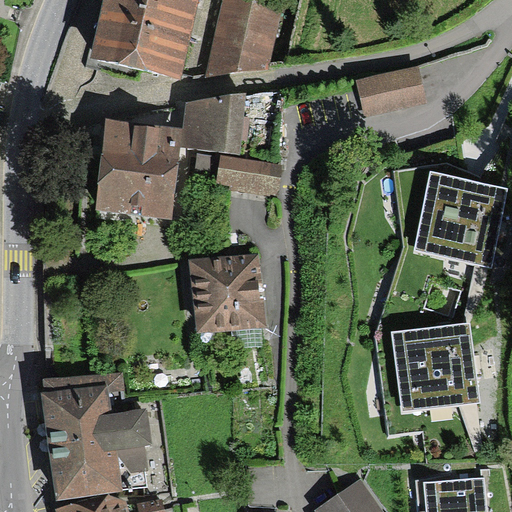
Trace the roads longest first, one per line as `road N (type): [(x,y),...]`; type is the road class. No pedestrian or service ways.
road 1 (residential): [(511,2),(431,53),(103,104),(22,138)]
road 2 (tertiary): [(9,390),(18,344),(22,138)]
road 3 (tertiary): [(22,138),(53,9)]
road 4 (tertiary): [(11,511),(9,390)]
